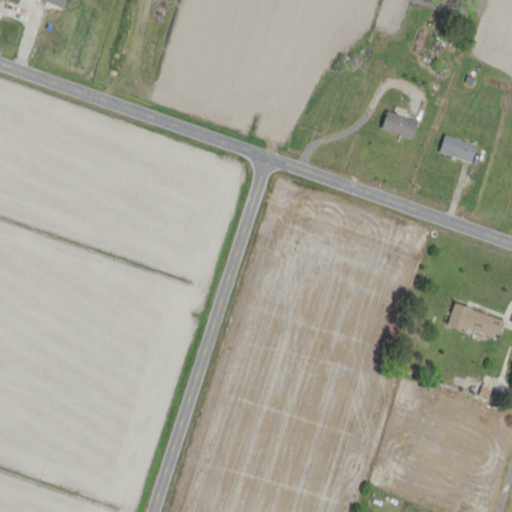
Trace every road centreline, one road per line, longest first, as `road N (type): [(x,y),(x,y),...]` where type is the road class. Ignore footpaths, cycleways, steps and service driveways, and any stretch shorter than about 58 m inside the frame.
road 1 (residential): [(511,260),(0,80)]
road 2 (residential): [(159,511),(267,178)]
